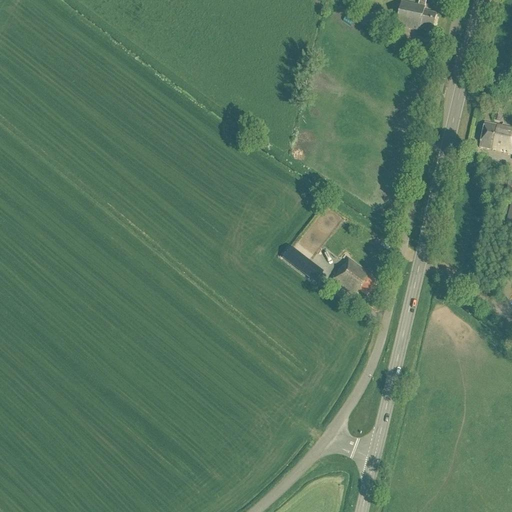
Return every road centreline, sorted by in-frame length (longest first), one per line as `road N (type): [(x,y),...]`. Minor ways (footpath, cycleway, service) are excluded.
road 1 (secondary): [(374,459),(481,0)]
road 2 (unclassified): [(458,0),(379,347),(327,437)]
road 3 (track): [(511,327),(402,249)]
